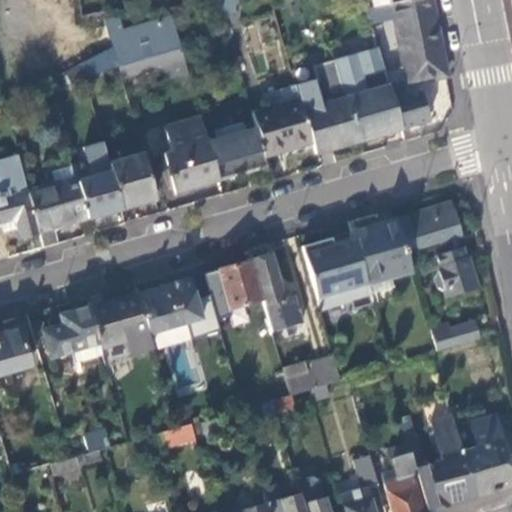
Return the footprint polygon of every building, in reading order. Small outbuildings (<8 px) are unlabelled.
[(216,0),(222,18),(234,14),(232,5),(241,0),(216,0)] [(430,0),(396,0),(388,1),(401,63),(382,69),(386,83),(399,127),(426,119),(418,89),(409,91),(407,81),(445,73),(443,68),(439,45),(430,0)] [(190,6),(167,9),(169,17),(190,6)] [(172,25),(169,17),(115,29),(112,15),(103,17),(111,46),(116,63),(126,58),(130,72),(174,58),(179,57),(170,26),(172,25)] [(167,80),(187,74),(172,25),(170,26),(179,57),(174,58),(177,67),(164,71),(167,80)] [(374,45),(331,59),(341,90),(343,97),(365,90),(360,73),(381,67),(374,45)] [(113,64),(109,47),(78,62),(82,76),(113,64)] [(313,78),(294,84),(300,109),(333,100),(331,93),(341,90),(331,59),(310,65),(313,78)] [(82,76),(78,62),(61,71),(65,82),(82,76)] [(261,155),(310,141),(300,109),(294,84),(293,83),(277,88),(279,95),(268,98),(270,106),(249,112),(253,126),(261,155)] [(399,127),(386,83),(365,90),(343,97),(356,140),(399,127)] [(313,153),(356,140),(343,97),(341,90),(331,93),(333,100),(300,109),(310,141),(313,153)] [(199,116),(163,127),(169,149),(161,152),(173,192),(217,179),(199,116)] [(220,178),(264,165),(261,155),(253,126),(242,130),(240,121),(212,130),(214,138),(210,139),(220,178)] [(118,208),(153,198),(137,141),(115,147),(118,158),(105,161),(118,208)] [(85,218),(118,208),(105,161),(101,145),(86,149),(94,175),(75,181),(85,218)] [(26,191),(19,167),(7,171),(11,184),(0,187),(0,220),(10,218),(14,219),(19,238),(37,233),(26,191)] [(40,246),(55,242),(51,228),(85,218),(75,181),(74,176),(26,191),(37,233),(40,246)] [(442,289),(444,296),(475,287),(466,258),(463,259),(460,248),(456,249),(451,235),(458,233),(448,200),(393,217),(403,250),(432,241),(436,253),(433,254),(437,265),(434,265),(435,269),(432,275),(435,286),(442,289)] [(362,283),(409,269),(403,250),(393,217),(372,223),(373,231),(349,238),(362,283)] [(348,235),(329,241),(328,236),(298,245),(316,309),(347,299),(349,308),(367,303),(362,283),(349,238),(348,235)] [(260,301),(268,328),(299,320),(291,292),(288,293),(284,290),(278,291),(267,251),(247,257),(248,259),(260,301)] [(227,311),(260,301),(248,259),(214,269),(227,311)] [(133,292),(149,345),(202,329),(186,277),(133,292)] [(128,354),(150,348),(149,345),(133,292),(85,306),(98,348),(124,340),(128,354)] [(74,361),(99,353),(98,348),(85,306),(58,314),(61,324),(39,330),(47,357),(70,350),(74,361)] [(434,349),(477,337),(472,320),(446,327),(445,322),(427,327),(434,349)] [(0,331),(0,373),(29,365),(18,326),(0,331)] [(287,393),(336,379),(329,355),(306,362),(308,369),(303,370),(290,373),(281,376),(287,393)] [(279,366),(281,376),(290,373),(303,370),(301,361),(279,366)] [(290,407),(287,393),(270,398),(274,412),(290,407)] [(274,412),(270,398),(236,408),(239,418),(263,411),(264,416),(274,413),(274,412)] [(473,495),(511,484),(511,478),(494,412),(466,420),(473,445),(459,449),(473,495)] [(425,509),(473,495),(459,449),(452,424),(449,415),(428,421),(439,460),(422,465),(411,431),(402,433),(404,440),(408,452),(425,509)] [(452,424),(459,449),(473,445),(466,420),(452,424)] [(192,424),(160,431),(164,449),(196,442),(192,424)] [(83,434),(88,451),(108,445),(103,427),(83,434)] [(391,467),(378,470),(381,481),(395,477),(389,457),(408,452),(404,440),(385,446),(391,467)] [(390,511),(413,511),(425,509),(408,452),(389,457),(395,477),(381,481),(390,511)] [(343,511),(372,511),(364,486),(375,483),(367,456),(351,462),(357,488),(338,493),(343,511)] [(267,511),(303,511),(301,503),(296,487),(290,488),(292,494),(278,497),(274,483),(260,487),(263,499),(267,511)] [(337,511),(333,511),(326,511),(322,497),(301,503),(303,511),(337,511)] [(267,511),(263,499),(237,508),(237,511),(267,511)]
